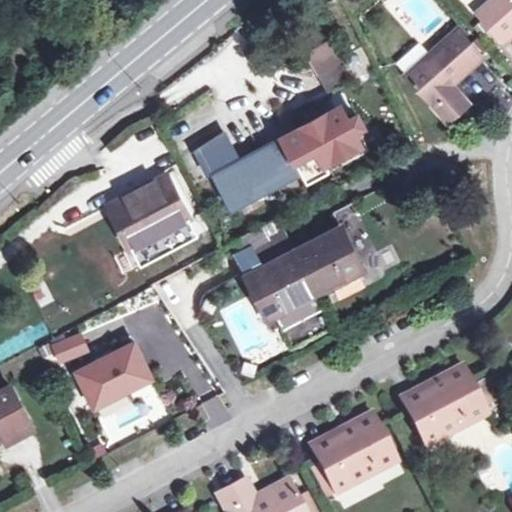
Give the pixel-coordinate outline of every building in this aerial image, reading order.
[(499,44),(511,32),(511,0),(491,0),(474,15),(499,44)] [(444,124),(466,105),(449,86),(480,59),(455,31),(401,75),(444,124)] [(327,40),(305,53),(327,92),(349,80),(327,40)] [(360,83),(351,88),(377,139),(385,134),(360,83)] [(244,158),(215,174),(232,207),(301,171),(307,182),(364,151),(339,107),(244,158)] [(215,174),(244,158),(225,129),(191,151),(208,178),(215,174)] [(301,171),(232,207),(247,234),(277,219),(316,198),(307,182),(301,171)] [(166,172),(105,205),(128,248),(189,216),(166,172)] [(248,275),(269,316),(286,349),(332,325),(315,293),(360,270),(339,228),(282,258),(259,270),(248,275)] [(250,252),(259,270),(282,258),(273,241),(250,252)] [(58,363),(91,352),(84,330),(50,342),(58,363)] [(75,371),(91,401),(123,386),(125,391),(151,377),(133,342),(75,371)] [(438,384),(400,403),(423,448),(485,415),(460,367),(436,380),(438,384)] [(398,399),(400,403),(438,384),(436,380),(398,399)] [(123,386),(91,401),(94,406),(125,391),(123,386)] [(0,436),(9,432),(13,440),(32,430),(9,387),(0,391),(0,436)] [(346,432),(308,451),(332,495),(395,463),(369,414),(343,427),(346,432)] [(306,446),(308,451),(346,432),(343,427),(306,446)] [(301,511),(285,481),(254,497),(245,480),(216,496),(224,511),(301,511)]
